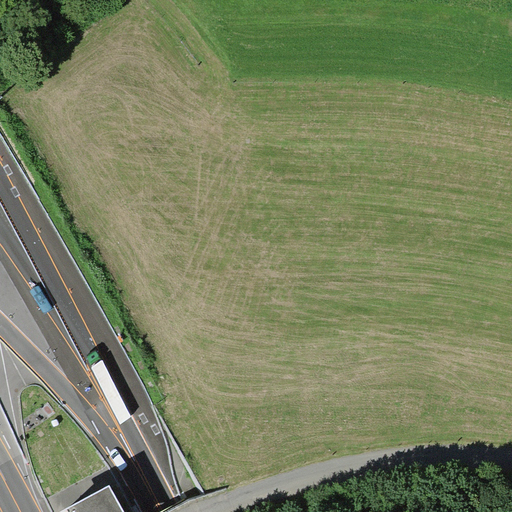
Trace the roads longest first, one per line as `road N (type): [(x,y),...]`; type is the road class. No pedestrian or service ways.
road 1 (motorway): [(161,511),(0,221)]
road 2 (track): [(219,511),(352,464),(479,454),(511,459)]
